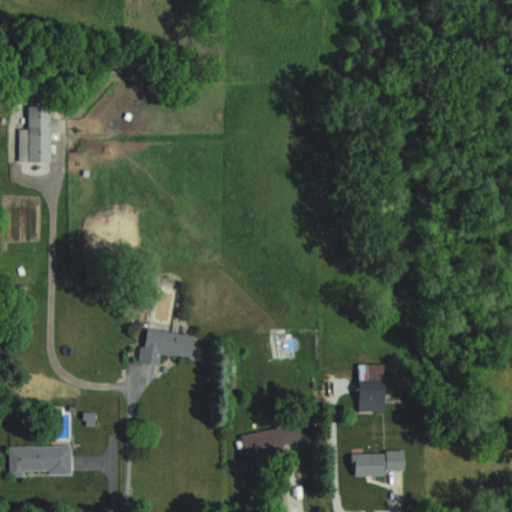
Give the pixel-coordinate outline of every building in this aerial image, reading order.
[(22,161),(56,161),(56,105),(33,105),(33,129),(22,129),(22,161)] [(138,326),(133,359),(143,360),(145,350),(185,357),(188,335),(138,326)] [(376,380),(377,380),(377,363),(352,363),(352,410),(376,410),(376,380)] [(290,438),(289,423),(279,424),(280,439),(290,438)] [(237,433),(240,457),(264,454),(261,431),(237,433)] [(67,475),(67,445),(12,446),(12,476),(67,475)] [(401,472),(400,451),(345,453),(346,474),(401,472)]
